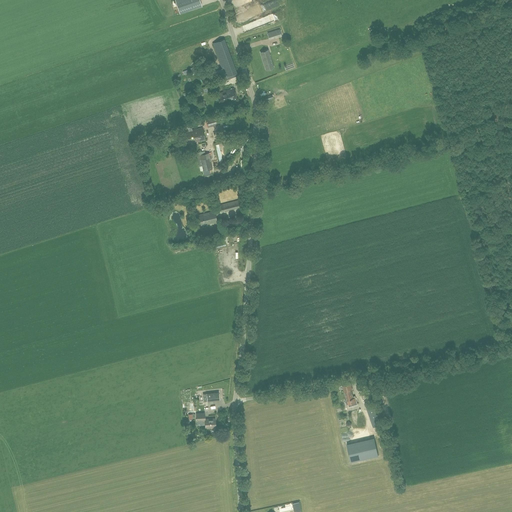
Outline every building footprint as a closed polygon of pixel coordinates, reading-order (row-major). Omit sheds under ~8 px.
[(263,17),(243,26),(246,33),(266,24),(263,17)] [(227,82),(238,78),(224,39),(213,43),(227,82)] [(261,53),(266,70),(273,68),(268,50),(261,53)] [(275,55),(275,64),(283,64),(283,57),(279,57),(279,56),(275,55)] [(205,75),(203,72),(199,75),(203,83),(210,80),(207,74),(205,75)] [(220,105),(237,99),(233,88),(217,94),(220,105)] [(208,127),(222,123),(220,116),(206,120),(206,122),(205,122),(207,127),(208,127)] [(196,142),(205,140),(202,128),(185,132),(188,144),(196,142)] [(205,154),(204,151),(199,152),(200,155),(197,156),(200,171),(203,170),(203,171),(212,169),(209,159),(212,158),(211,152),(208,153),(208,154),(205,154)] [(221,212),(241,207),(240,200),(220,205),(221,212)] [(201,226),(217,222),(215,211),(198,215),(201,226)] [(232,229),(243,226),(241,221),(231,223),(232,229)] [(353,397),(351,389),(352,389),(350,383),(342,385),(344,391),(347,400),(345,400),(347,404),(352,403),(352,404),(357,403),(355,396),(353,397)] [(207,401),(219,400),(218,392),(206,393),(207,401)] [(373,428),(380,425),(372,400),(365,403),(373,428)] [(205,419),(204,413),(196,414),(197,421),(197,424),(200,424),(200,425),(205,424),(205,428),(216,427),(215,419),(205,419)] [(351,462),(378,456),(374,438),(347,444),(351,462)]
